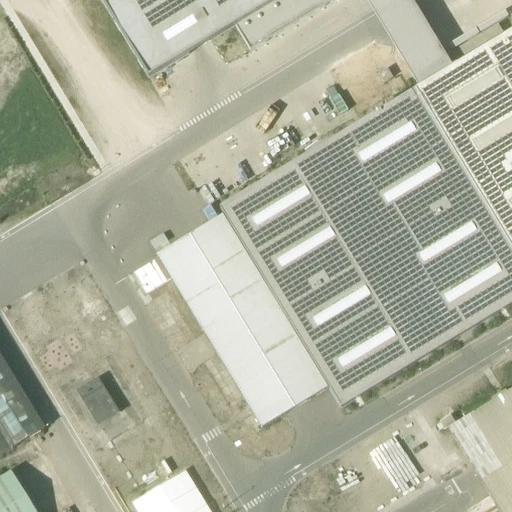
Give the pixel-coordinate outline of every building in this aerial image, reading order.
[(100,0),(149,80),(236,28),(251,52),(337,0),(100,0)] [(511,31),(414,91),(419,98),(511,252),(511,31)] [(414,91),(219,210),(223,217),(328,390),(340,408),(511,303),(511,252),(419,98),(414,91)] [(223,217),(157,257),(158,259),(172,281),(262,430),(328,390),(223,217)] [(158,259),(133,274),(146,296),(172,281),(158,259)] [(0,456),(44,430),(0,357),(0,456)] [(76,393),(97,427),(119,414),(98,380),(76,393)] [(511,511),(511,395),(451,433),(482,484),(497,509),(499,511),(511,511)] [(0,478),(0,511),(35,511),(11,472),(0,478)] [(209,511),(186,472),(132,505),(136,511),(209,511)]
